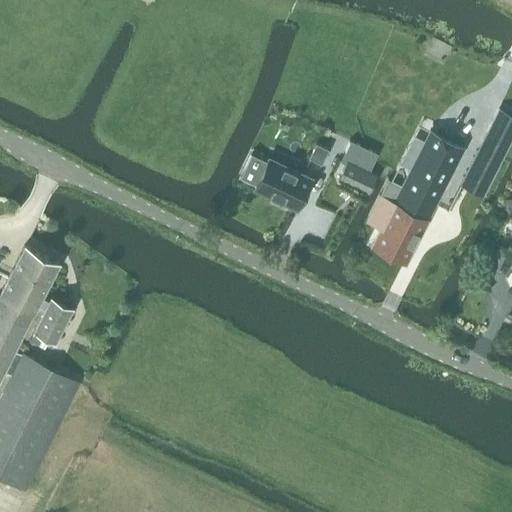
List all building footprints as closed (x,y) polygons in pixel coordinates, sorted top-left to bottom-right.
[(429,132),(401,187),(434,204),(440,192),(457,159),(463,147),(461,146),(430,130),(429,132)] [(508,143),(487,132),(479,147),(501,158),(508,143)] [(346,163),(339,178),(368,192),(376,174),(369,171),(370,168),(378,152),(350,139),(343,155),(340,161),(346,163)] [(328,148),(315,142),(308,157),(321,162),(328,148)] [(479,147),(468,169),(469,169),(490,180),(501,158),(479,147)] [(256,184),(255,187),(297,207),(311,177),(269,157),(267,160),(256,184)] [(380,194),(367,219),(368,219),(381,226),(372,244),(405,261),(406,261),(414,245),(427,218),(388,198),(380,194)] [(0,292),(0,379),(38,305),(45,309),(29,339),(39,344),(43,336),(55,342),(72,308),(51,297),(49,301),(41,297),(59,261),(25,244),(0,292)] [(23,353),(0,398),(0,477),(24,490),(80,382),(23,353)]
